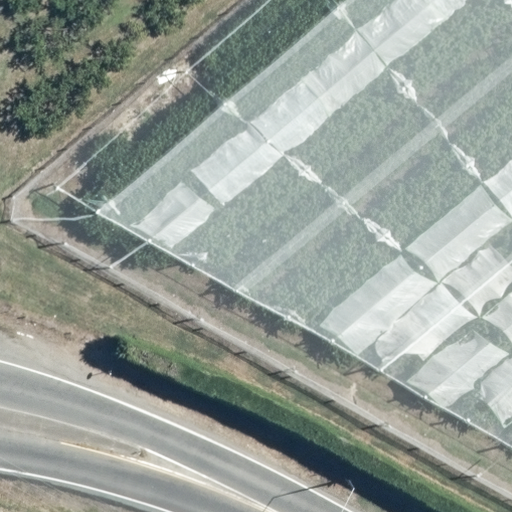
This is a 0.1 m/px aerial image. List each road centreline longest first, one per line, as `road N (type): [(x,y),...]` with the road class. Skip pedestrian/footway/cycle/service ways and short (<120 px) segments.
road 1 (secondary): [(0,387),(145,431),(274,511)]
road 2 (secondary): [(259,511),(0,448)]
